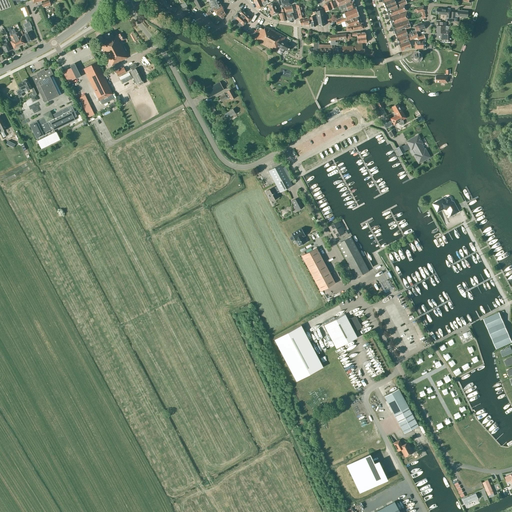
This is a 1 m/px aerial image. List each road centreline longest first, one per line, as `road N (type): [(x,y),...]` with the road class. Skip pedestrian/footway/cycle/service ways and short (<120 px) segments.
road 1 (unclassified): [(129,5),(224,161),(249,166),(282,150),(396,360),(398,370),(369,390),(365,403),(424,511)]
road 2 (tertiary): [(0,70),(70,31),(101,0)]
